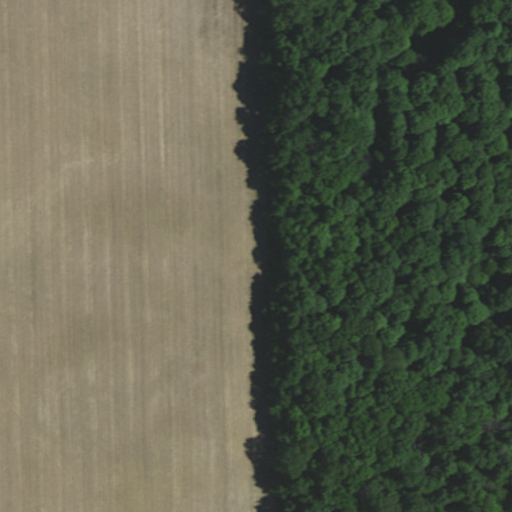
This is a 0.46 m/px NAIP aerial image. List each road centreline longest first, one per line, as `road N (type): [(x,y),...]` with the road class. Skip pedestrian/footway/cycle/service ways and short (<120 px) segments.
road 1 (track): [(511,455),(479,404),(481,338),(423,295),(393,238),(392,201),(357,152),(357,134),(377,128)]
road 2 (track): [(407,511),(479,398)]
